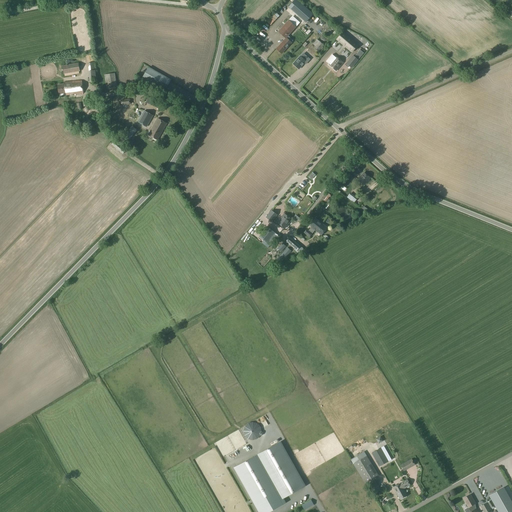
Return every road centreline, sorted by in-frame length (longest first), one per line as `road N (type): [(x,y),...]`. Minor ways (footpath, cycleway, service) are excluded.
road 1 (unclassified): [(0,348),(172,165),(207,98),(224,26)]
road 2 (unclassified): [(511,230),(418,192),(336,128)]
road 3 (unclassified): [(336,128),(511,52)]
road 4 (unclassified): [(336,128),(224,26)]
road 5 (unclassified): [(407,511),(511,453)]
